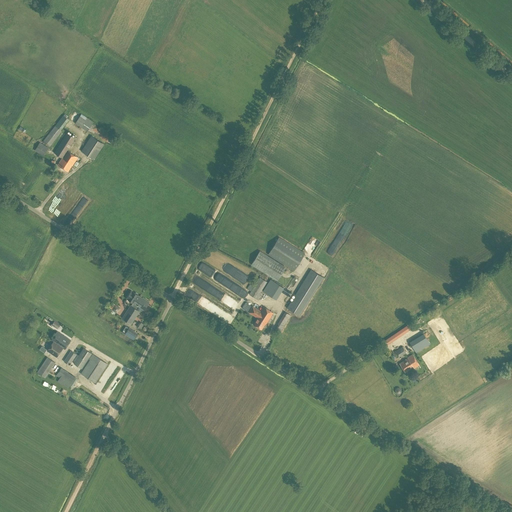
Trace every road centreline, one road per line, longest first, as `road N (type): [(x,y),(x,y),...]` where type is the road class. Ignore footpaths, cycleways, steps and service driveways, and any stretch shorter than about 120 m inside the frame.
road 1 (unclassified): [(507,511),(172,299)]
road 2 (track): [(322,0),(172,299)]
road 3 (unclassified): [(172,299),(0,188)]
road 4 (unclassified): [(106,428),(172,299)]
